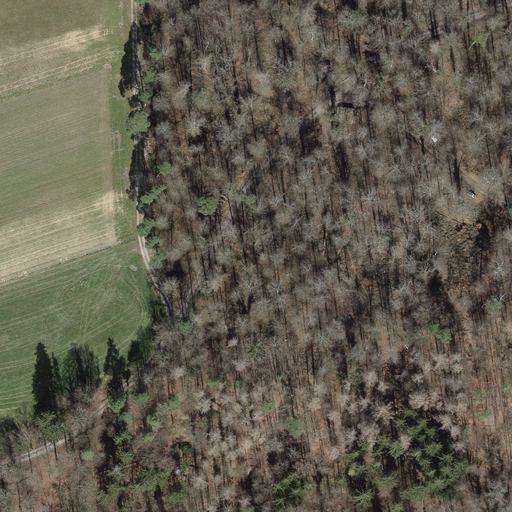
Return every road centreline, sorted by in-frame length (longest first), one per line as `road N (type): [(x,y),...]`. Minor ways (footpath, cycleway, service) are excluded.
road 1 (track): [(511,200),(492,196),(385,108),(332,100),(255,177),(172,331)]
road 2 (track): [(133,0),(140,246)]
road 3 (track): [(172,331),(154,358),(66,436),(0,466)]
road 4 (track): [(332,100),(420,35),(511,0)]
